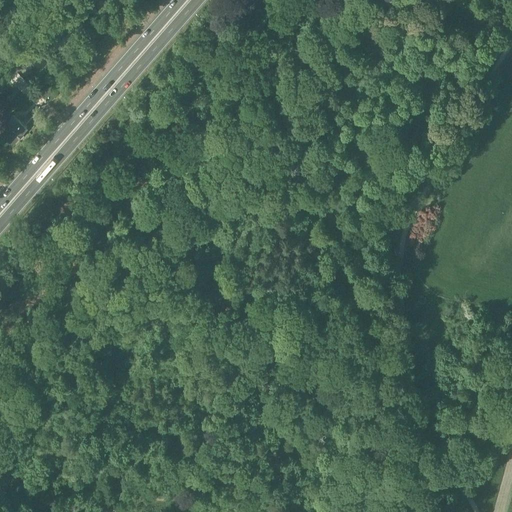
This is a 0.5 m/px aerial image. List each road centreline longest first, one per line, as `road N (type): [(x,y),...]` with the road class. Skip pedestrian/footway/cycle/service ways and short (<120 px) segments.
road 1 (track): [(511,35),(418,199),(400,251),(414,448),(468,495),(476,511)]
road 2 (primary): [(0,227),(198,0)]
road 3 (primary): [(178,0),(0,204)]
